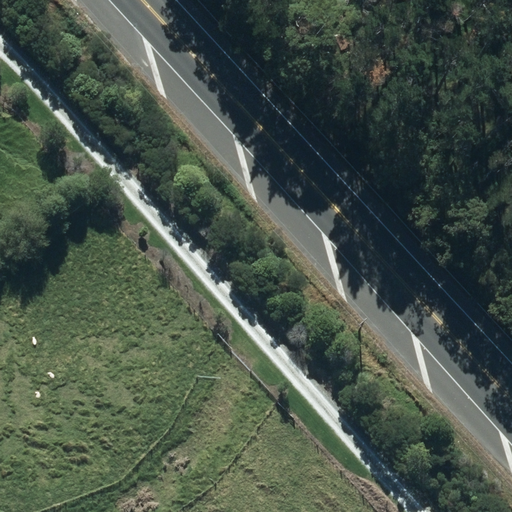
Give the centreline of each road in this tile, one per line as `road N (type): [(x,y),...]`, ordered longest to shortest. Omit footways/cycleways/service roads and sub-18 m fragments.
road 1 (unknown): [(0,20),(441,511)]
road 2 (primary): [(147,0),(511,395)]
